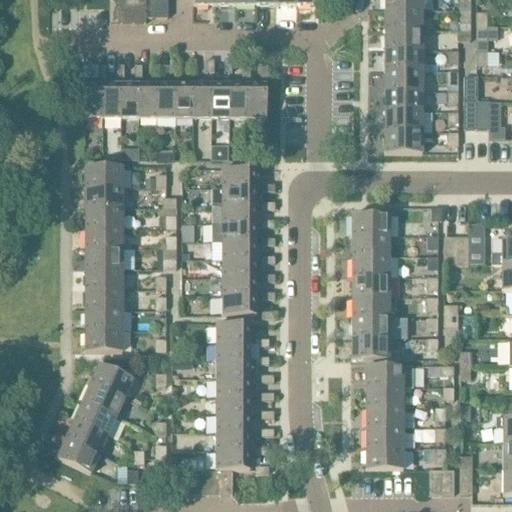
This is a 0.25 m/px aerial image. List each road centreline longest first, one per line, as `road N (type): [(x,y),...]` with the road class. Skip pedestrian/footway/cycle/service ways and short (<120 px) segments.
road 1 (residential): [(322,510),(301,427),(301,204),(317,184)]
road 2 (residential): [(79,44),(315,39)]
road 3 (residential): [(317,184),(511,184)]
road 4 (residential): [(317,184),(315,39)]
road 5 (residential): [(444,511),(322,510)]
